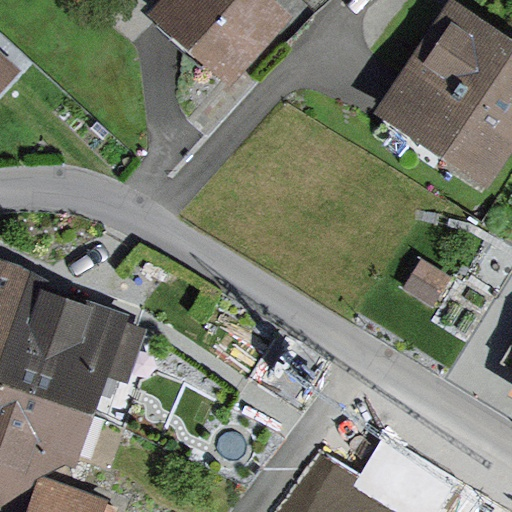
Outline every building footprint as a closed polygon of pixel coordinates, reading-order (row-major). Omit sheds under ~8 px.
[(172,0),(161,13),(228,73),(280,16),(261,0),(172,0)] [(511,125),(511,54),(456,16),(379,129),(433,166),(449,143),(484,167),(511,125)] [(0,379),(12,384),(41,302),(26,296),(31,283),(0,271),(0,379)] [(41,302),(12,384),(82,409),(96,369),(120,377),(137,329),(43,296),(41,302)] [(66,453),(82,409),(12,384),(0,379),(0,499),(12,504),(23,474),(66,453)] [(49,483),(37,511),(112,511),(114,507),(49,483)] [(0,499),(0,511),(5,511),(12,504),(0,499)]
